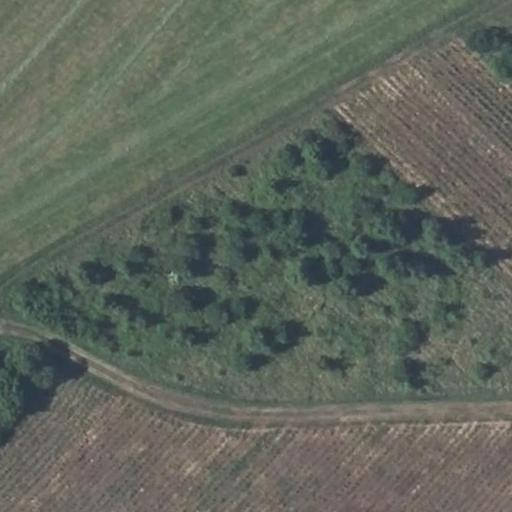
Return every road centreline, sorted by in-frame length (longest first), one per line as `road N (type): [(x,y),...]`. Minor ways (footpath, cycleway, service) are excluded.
road 1 (track): [(0,291),(506,0)]
road 2 (track): [(0,310),(125,387),(201,411),(511,408)]
